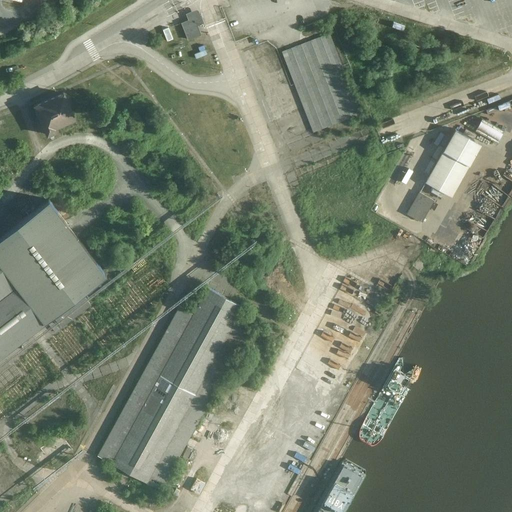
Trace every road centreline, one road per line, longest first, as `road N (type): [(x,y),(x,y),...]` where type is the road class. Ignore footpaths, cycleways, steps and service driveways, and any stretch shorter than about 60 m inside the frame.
road 1 (unclassified): [(511,81),(277,172),(228,205),(93,447),(27,511)]
road 2 (unknown): [(0,213),(65,148),(97,146),(120,155),(197,260)]
road 3 (residential): [(511,48),(371,0)]
